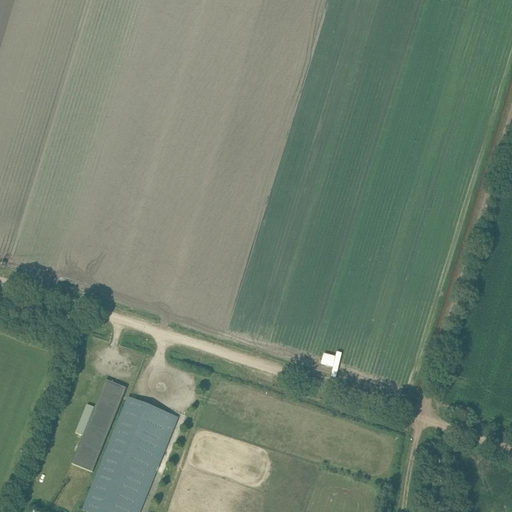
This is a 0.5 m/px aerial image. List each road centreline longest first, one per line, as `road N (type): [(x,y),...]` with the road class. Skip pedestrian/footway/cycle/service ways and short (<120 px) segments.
road 1 (track): [(421,419),(0,283)]
road 2 (track): [(421,419),(511,109)]
